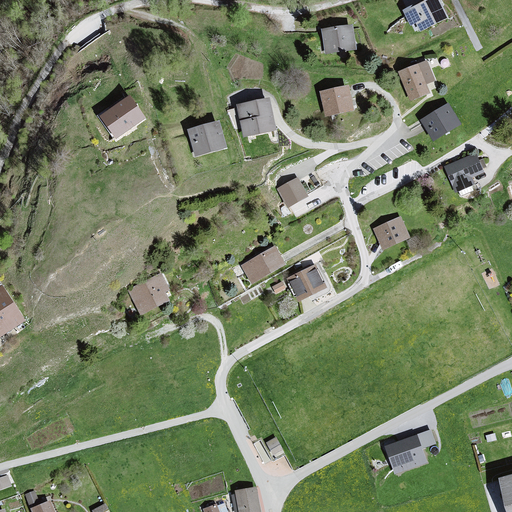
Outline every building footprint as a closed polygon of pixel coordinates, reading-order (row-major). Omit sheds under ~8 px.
[(436,0),(433,0),(412,11),(415,20),(411,22),(417,34),(447,19),(436,0)] [(351,28),(321,31),(324,55),(354,52),(351,28)] [(426,62),(397,72),(408,102),(429,94),(426,84),(433,81),(426,62)] [(348,86),(319,92),(324,116),(353,110),(348,86)] [(125,94),(98,114),(113,136),(143,117),(125,94)] [(267,98),(235,105),(244,135),(275,130),(267,98)] [(446,103),(417,121),(430,142),(460,125),(446,103)] [(218,121),(186,129),(193,154),(226,147),(218,121)] [(475,155),(443,169),(454,192),(474,184),(471,178),(484,173),(482,168),(485,166),(483,158),(477,160),(475,155)] [(315,174),(299,183),(303,193),(321,185),(315,174)] [(296,178),(275,188),(284,208),(306,197),(303,193),(299,183),(296,178)] [(399,216),(371,228),(381,249),(409,237),(399,216)] [(274,246),(242,264),(252,284),(285,264),(274,246)] [(329,289),(317,266),(285,279),(298,302),(329,289)] [(160,273),(125,290),(138,314),(173,297),(160,273)] [(0,287),(0,337),(23,323),(0,287)] [(419,436),(423,450),(437,444),(431,430),(419,436)] [(419,436),(386,447),(395,475),(428,465),(423,450),(419,436)] [(272,438),(264,442),(273,459),(282,455),(272,438)] [(511,511),(511,473),(498,478),(506,511),(511,511)] [(8,476),(0,479),(0,490),(13,486),(8,476)] [(259,511),(254,488),(234,491),(237,511),(259,511)] [(52,511),(48,502),(29,510),(29,511),(52,511)]
